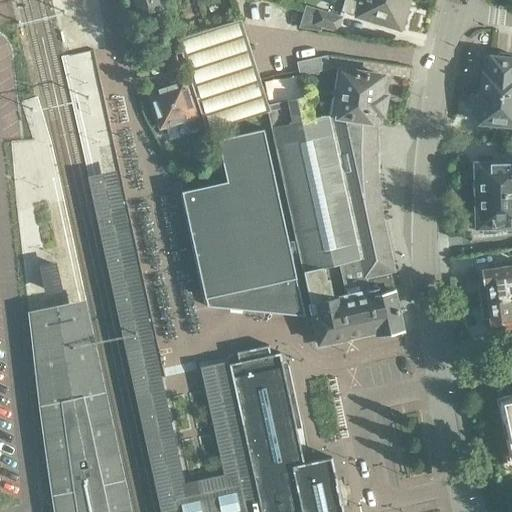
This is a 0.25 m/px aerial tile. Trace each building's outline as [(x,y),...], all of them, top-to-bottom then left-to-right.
[(131,0),(139,26),(164,19),(161,8),(163,8),(161,0),(131,0)] [(407,0),(362,0),(362,1),(359,0),(345,0),(343,10),(399,27),(407,0)] [(341,18),(305,7),(299,28),(319,30),(320,26),(337,31),(341,18)] [(270,111),(268,105),(241,19),(178,39),(207,131),(268,111),(270,111)] [(173,69),(182,66),(178,52),(168,55),(173,69)] [(329,69),(326,55),(297,62),(300,76),(329,69)] [(511,59),(485,56),(483,74),(484,74),(482,94),(511,96),(511,59)] [(340,69),(333,113),(333,115),(376,122),(376,118),(377,113),(382,115),(385,96),(380,95),(383,76),(340,69)] [(162,126),(196,115),(185,81),(151,91),(162,126)] [(511,96),(482,94),(479,93),(477,111),(480,111),(479,123),(511,126),(511,96)] [(311,118),(306,96),(268,105),(270,111),(268,111),(303,270),(332,264),(360,257),(365,275),(366,275),(393,269),(385,232),(383,225),(382,217),(380,209),(379,201),(378,194),(376,179),(376,173),(375,167),(375,159),(375,151),(375,143),(375,140),(375,133),(375,130),(376,122),(333,115),(333,113),(311,118)] [(227,183),(181,193),(206,308),(236,311),(304,317),(264,130),(218,141),(227,183)] [(511,162),(493,163),(493,156),(485,156),(485,163),(475,163),(475,181),(472,184),(472,189),(476,192),(476,194),(511,193),(511,162)] [(260,511),(229,364),(228,361),(200,367),(223,475),(186,483),(183,483),(116,171),(87,177),(160,511),(260,511)] [(511,193),(476,194),(476,199),(472,201),(473,206),(476,210),(477,227),(486,226),(487,233),(495,233),(494,226),(506,226),(506,232),(511,232),(511,193)] [(360,257),(332,264),(348,336),(376,330),(376,331),(377,331),(366,275),(365,275),(360,257)] [(332,264),(303,270),(318,343),(348,336),(332,264)] [(479,301),(511,296),(511,264),(483,269),(485,283),(477,285),(479,301)] [(47,291),(60,288),(56,266),(43,268),(47,291)] [(393,269),(366,275),(377,331),(376,331),(377,336),(403,331),(395,294),(398,294),(393,269)] [(511,328),(511,296),(479,301),(482,318),(490,317),(492,332),(511,328)] [(130,511),(85,301),(27,313),(43,433),(51,493),(54,511),(130,511)] [(342,511),(331,457),(304,463),(281,353),(270,355),(269,346),(235,353),(237,362),(229,364),(260,511),(342,511)] [(511,394),(497,398),(511,461),(511,460),(511,394)]
